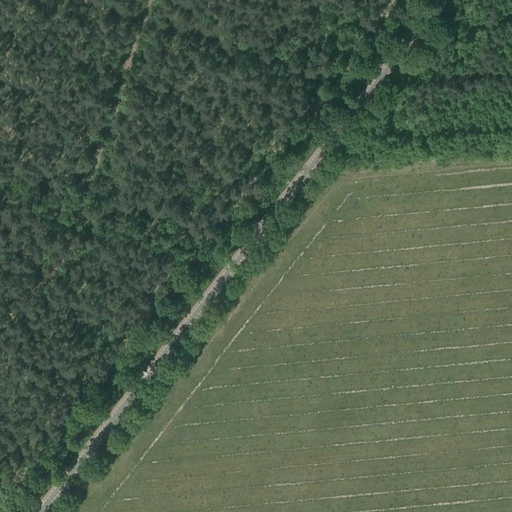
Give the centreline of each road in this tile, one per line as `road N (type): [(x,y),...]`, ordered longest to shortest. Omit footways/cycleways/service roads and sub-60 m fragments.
road 1 (secondary): [(39,511),(441,0)]
road 2 (track): [(0,325),(69,245),(150,0)]
